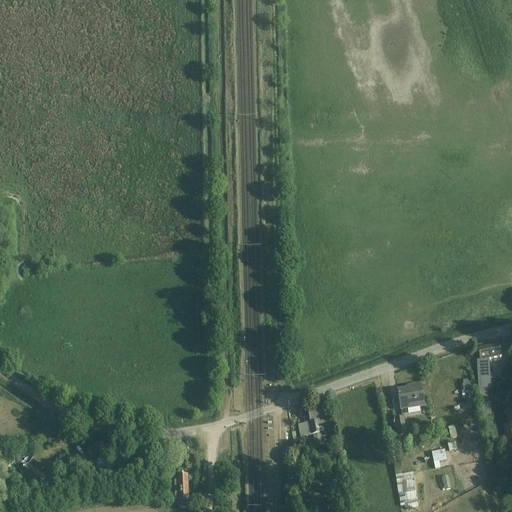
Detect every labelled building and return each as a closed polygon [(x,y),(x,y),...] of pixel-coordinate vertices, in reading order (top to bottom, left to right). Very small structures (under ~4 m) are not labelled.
[(478,350),(480,360),(480,361),(487,360),(490,359),(501,357),(499,346),(478,350)] [(479,372),(483,404),(492,403),(488,371),(479,372)] [(398,392),(401,410),(424,406),(420,386),(412,388),(413,389),(398,392)] [(328,425),(327,417),(325,407),(307,411),(310,424),(298,426),(300,438),(321,434),(320,427),(328,425)] [(394,420),(397,438),(407,437),(404,418),(394,420)] [(87,451),(92,460),(106,452),(101,443),(87,451)] [(437,463),(447,461),(445,452),(436,454),(437,463)] [(27,465),(21,473),(19,476),(41,492),(48,482),(27,465)] [(177,475),(177,485),(178,501),(188,501),(187,475),(177,475)] [(434,480),(413,480),(413,493),(435,493),(434,480)]
